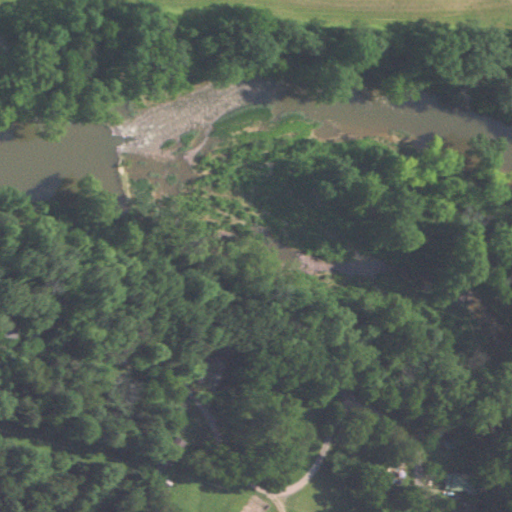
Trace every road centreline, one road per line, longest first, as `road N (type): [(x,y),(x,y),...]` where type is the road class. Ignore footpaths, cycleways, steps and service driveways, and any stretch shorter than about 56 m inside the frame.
road 1 (residential): [(0,309),(82,327),(175,369),(242,478),(266,490),(299,480),(323,445),(361,423)]
road 2 (residential): [(408,511),(418,468),(397,435),(361,423)]
